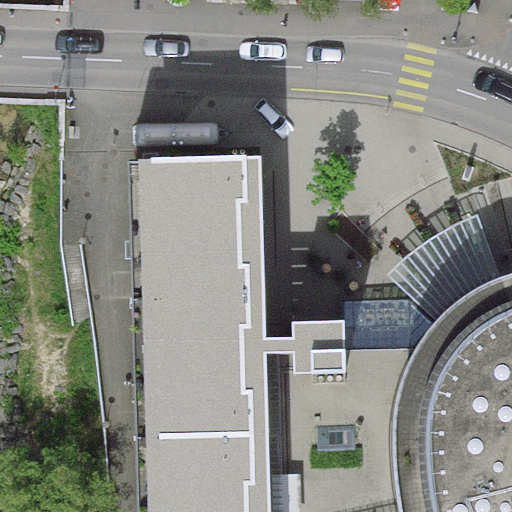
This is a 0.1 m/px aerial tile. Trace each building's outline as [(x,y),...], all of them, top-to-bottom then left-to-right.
[(262,155),(130,159),(138,511),(271,511),(267,352),(267,337),(264,216),(262,155)] [(419,247),(389,275),(414,297),(441,325),(463,307),(474,301),(500,288),(474,216),(447,229),(419,247)] [(511,511),(511,284),(500,288),(474,301),(463,307),(441,325),(425,342),(409,375),(399,406),(395,432),(394,466),(400,511),(511,511)] [(414,297),(345,301),(346,319),(293,321),(293,337),(293,352),(294,375),(348,373),(348,349),(425,342),(441,325),(414,297)] [(293,352),(293,337),(267,337),(267,352),(293,352)]
